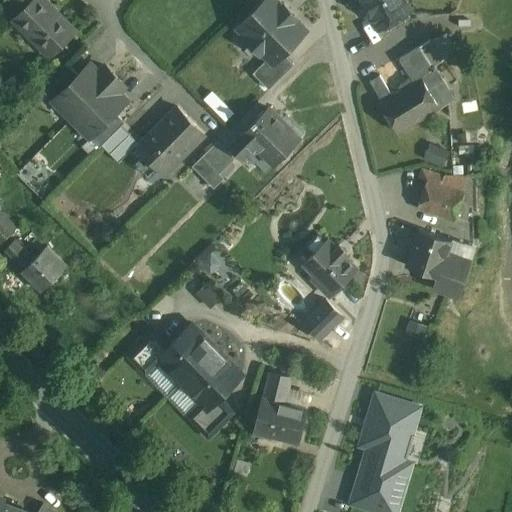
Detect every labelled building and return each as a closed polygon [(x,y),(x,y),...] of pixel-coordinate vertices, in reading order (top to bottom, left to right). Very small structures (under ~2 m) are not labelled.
[(1,0),(1,1),(17,17),(33,0),(1,0)] [(71,29),(41,0),(33,0),(17,17),(14,20),(47,53),(71,29)] [(282,6),(276,0),(264,0),(237,27),(249,39),(247,40),(259,53),(261,51),(267,58),(273,63),(283,53),(306,30),(295,18),(296,17),(284,5),(282,6)] [(361,0),(362,1),(361,6),(365,13),(370,14),(378,27),(401,14),(403,2),(402,0),(361,0)] [(430,40),(418,47),(430,67),(441,60),(430,40)] [(430,67),(418,47),(413,50),(425,70),(430,67)] [(425,70),(413,50),(399,58),(414,81),(421,77),(427,74),(425,70)] [(294,64),(283,53),(273,63),(267,58),(252,73),(269,89),(294,64)] [(78,76),(57,96),(58,97),(54,101),(71,119),(115,76),(105,66),(98,73),(89,65),(78,76)] [(69,67),(44,93),(53,102),(54,101),(58,97),(57,96),(78,76),(69,67)] [(392,94),(380,74),(369,80),(382,100),(392,94)] [(115,76),(71,119),(89,137),(93,132),(94,133),(115,113),(126,101),(117,93),(124,86),(115,76)] [(414,81),(379,103),(399,132),(439,106),(426,84),(421,77),(414,81)] [(448,101),(434,79),(426,84),(439,106),(448,101)] [(204,134),(177,107),(137,147),(163,174),(204,134)] [(284,124),(268,107),(230,145),(243,158),(257,144),(274,160),(272,163),(273,164),(288,148),(289,149),(300,138),(285,123),(284,124)] [(124,122),(115,113),(94,133),(93,132),(89,137),(88,137),(99,148),(124,122)] [(432,140),(427,156),(448,163),(454,147),(432,140)] [(234,159),(217,141),(192,166),(214,188),(223,178),(219,174),(234,159)] [(444,174),(422,167),(419,177),(423,179),(440,185),(444,174)] [(449,187),(441,186),(440,185),(423,179),(422,182),(426,184),(418,207),(454,219),(460,190),(459,190),(449,187)] [(460,184),(450,181),(449,187),(459,190),(460,184)] [(0,213),(0,240),(14,227),(0,213)] [(452,240),(418,229),(406,264),(439,275),(440,275),(448,253),(452,240)] [(31,233),(19,245),(33,259),(45,247),(31,233)] [(336,247),(328,239),(325,242),(318,235),(307,245),(315,253),(304,263),(316,274),(313,278),(329,295),(357,267),(345,256),(348,253),(339,244),(336,247)] [(45,247),(33,259),(19,245),(14,240),(5,250),(24,268),(21,272),(41,292),(67,267),(46,246),(45,247)] [(469,260),(448,253),(440,275),(439,275),(435,285),(458,293),(469,260)] [(207,285),(199,293),(211,305),(219,297),(207,285)] [(342,315),(325,298),(302,321),(319,338),(342,315)] [(168,345),(156,357),(159,360),(181,382),(216,348),(192,324),(187,330),(186,328),(168,345)] [(154,331),(128,357),(145,373),(159,360),(156,357),(168,345),(154,331)] [(216,348),(181,382),(202,403),(208,409),(220,397),(237,380),(236,379),(241,374),(216,348)] [(291,377),(271,372),(264,398),(285,403),(291,377)] [(379,393),(365,442),(373,445),(357,500),(395,511),(396,511),(412,462),(405,460),(421,406),(379,393)] [(202,403),(188,416),(208,437),(234,412),(220,397),(208,409),(202,403)] [(264,398),(262,398),(253,433),(255,434),(255,432),(269,435),(269,437),(270,437),(271,436),(298,443),(307,409),(285,403),(264,398)] [(24,511),(4,503),(5,500),(0,497),(0,511),(25,511),(24,511)] [(59,511),(43,503),(37,511),(59,511)]
